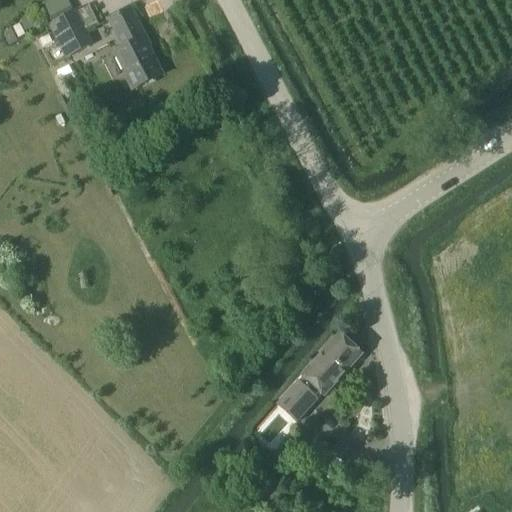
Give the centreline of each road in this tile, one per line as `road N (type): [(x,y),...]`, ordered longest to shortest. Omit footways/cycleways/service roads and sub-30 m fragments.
road 1 (unclassified): [(395,511),(396,384),(385,322),(353,240)]
road 2 (track): [(367,266),(187,471)]
road 3 (unclassified): [(353,240),(228,0)]
road 4 (unclassified): [(353,240),(511,136)]
